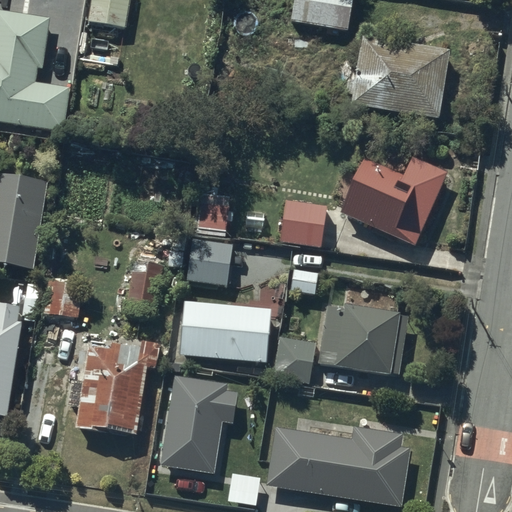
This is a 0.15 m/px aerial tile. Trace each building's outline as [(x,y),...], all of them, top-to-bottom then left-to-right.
[(128,0),(91,0),(88,19),(125,25),(128,0)] [(352,0),(293,0),(291,19),(348,27),(352,0)] [(49,16),(0,7),(0,119),(63,129),(69,86),(35,80),(38,64),(41,65),(49,16)] [(450,47),(363,32),(351,102),(439,115),(450,47)] [(344,196),(339,208),(414,241),(446,169),(412,154),(404,172),(364,154),(355,175),(345,170),(335,192),(344,196)] [(47,177),(0,170),(0,261),(33,267),(47,177)] [(231,241),(191,238),(188,279),(227,283),(231,241)] [(163,262),(135,258),(129,303),(157,307),(163,262)] [(319,271),(294,267),(290,288),(315,293),(319,271)] [(65,279),(48,277),(44,312),(61,314),(65,279)] [(270,305),(185,300),(181,353),(267,359),(270,305)] [(400,308),(345,301),(344,310),(339,309),(339,305),(328,304),(320,362),(400,372),(407,314),(399,313),(400,308)] [(0,391),(16,306),(0,302),(0,391)] [(316,341),(279,335),(273,376),(311,381),(316,341)] [(90,337),(77,423),(136,431),(147,365),(157,366),(161,340),(141,337),(140,345),(90,337)]
